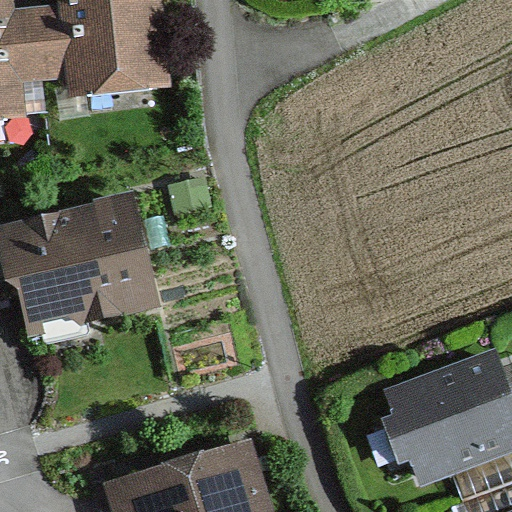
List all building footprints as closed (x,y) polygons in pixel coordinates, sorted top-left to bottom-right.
[(153,0),(62,0),(75,97),(164,87),(153,0)] [(5,4),(0,4),(0,124),(19,123),(5,4)] [(134,212),(4,240),(26,340),(156,312),(134,212)] [(511,414),(491,363),(387,404),(421,489),(511,452),(511,414)] [(267,511),(251,454),(120,491),(125,511),(267,511)]
